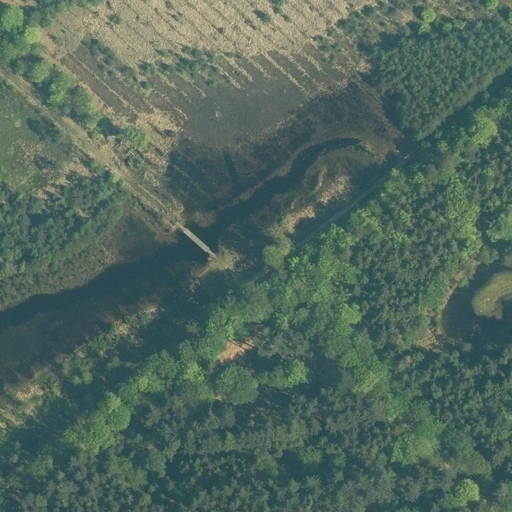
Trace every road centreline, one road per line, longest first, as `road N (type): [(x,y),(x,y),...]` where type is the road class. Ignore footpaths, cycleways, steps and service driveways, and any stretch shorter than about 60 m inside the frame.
road 1 (track): [(247,289),(511,78)]
road 2 (track): [(247,289),(494,511)]
road 3 (track): [(0,491),(247,289)]
